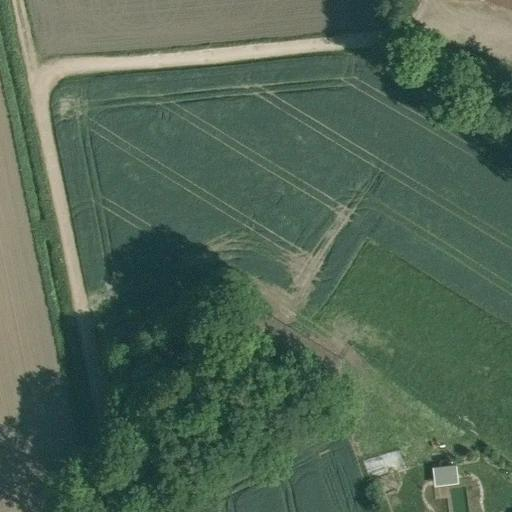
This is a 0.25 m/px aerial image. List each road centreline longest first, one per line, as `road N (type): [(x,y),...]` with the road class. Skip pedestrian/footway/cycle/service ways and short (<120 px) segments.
road 1 (track): [(20,0),(123,511)]
road 2 (track): [(445,33),(57,68),(38,93)]
